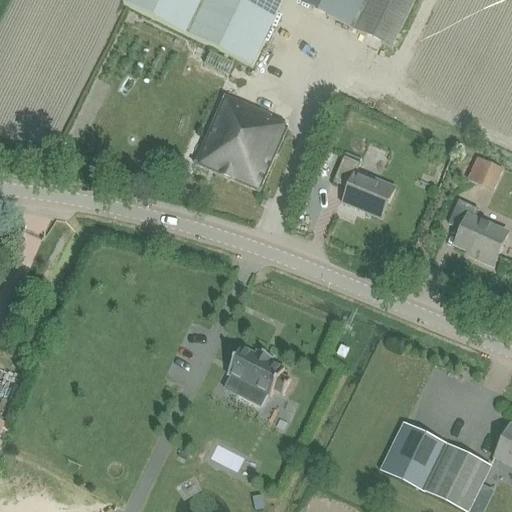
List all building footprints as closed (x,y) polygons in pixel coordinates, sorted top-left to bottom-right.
[(127,0),(124,7),(253,70),(257,62),(287,0),(289,0),(351,30),(392,50),(416,0),(127,0)] [(260,196),(289,128),(222,99),(194,167),(260,196)] [(382,222),(396,189),(357,173),(361,165),(344,158),(333,184),(349,190),(342,205),(382,222)] [(480,161),(470,183),(482,189),(493,167),(480,161)] [(493,269),(509,234),(475,219),(479,211),(459,203),(448,227),(462,232),(454,248),(468,255),(467,258),(493,269)] [(242,349),(228,377),(243,385),(237,397),(261,409),(267,397),(271,399),(274,392),(283,397),(291,382),(282,377),(285,371),(271,364),(273,360),(258,352),(256,356),(242,349)] [(466,438),(480,405),(451,393),(437,425),(466,438)] [(405,425),(381,473),(425,495),(425,494),(449,447),(405,425)] [(494,461),(511,470),(511,428),(511,427),(494,461)] [(460,511),(469,511),(491,468),(449,447),(425,494),(460,511)]
